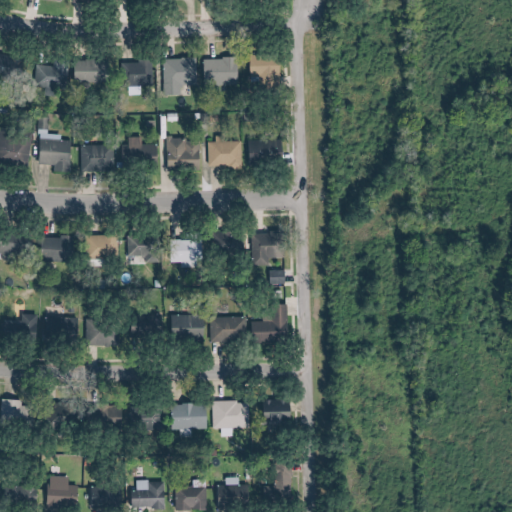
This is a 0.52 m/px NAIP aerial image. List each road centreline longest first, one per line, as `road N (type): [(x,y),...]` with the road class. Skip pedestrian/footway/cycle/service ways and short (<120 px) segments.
road 1 (residential): [(313,511),(317,0)]
road 2 (residential): [(317,27),(83,31),(0,17)]
road 3 (residential): [(316,201),(0,198)]
road 4 (residential): [(315,384),(0,373)]
